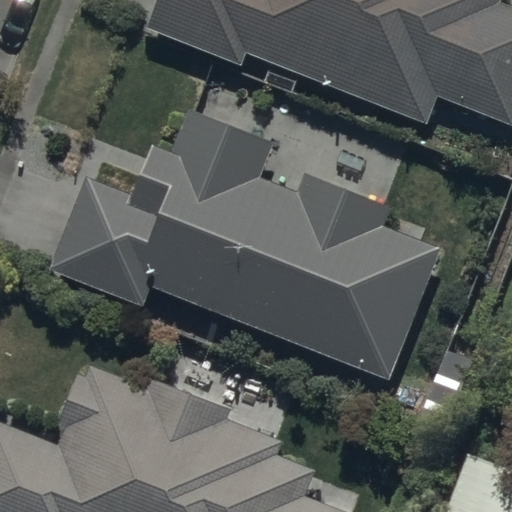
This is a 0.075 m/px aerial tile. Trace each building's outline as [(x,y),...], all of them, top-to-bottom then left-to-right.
[(167,0),(153,40),(243,79),(247,67),(427,135),(436,108),(511,138),(511,21),(500,16),(505,0),(167,0)] [(261,188),(277,156),(189,123),(175,167),(156,161),(141,206),(87,189),(57,284),(149,313),(153,300),(392,390),(444,264),(385,238),(391,219),(312,185),(297,206),(261,188)] [(470,370),(445,359),(422,422),(448,431),(470,370)] [(0,434),(0,511),(315,511),(307,509),(318,482),(279,467),(285,452),(230,430),(232,425),(153,394),(150,400),(92,377),(88,387),(82,385),(63,433),(71,436),(62,459),(0,434)] [(511,387),(496,433),(511,438),(511,387)]
